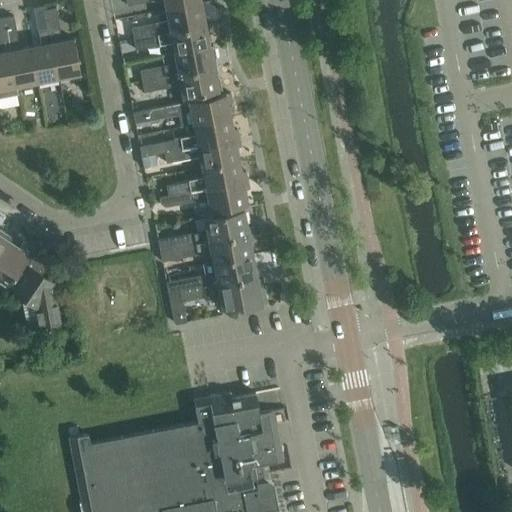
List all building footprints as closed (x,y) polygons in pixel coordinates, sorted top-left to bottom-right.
[(126,0),(128,5),(151,1),(151,0),(152,0),(164,0),(166,10),(202,3),(200,0),(126,0)] [(155,23),(132,28),(134,39),(206,24),(202,3),(166,10),(168,21),(155,23)] [(56,7),(45,9),(59,77),(80,73),(74,38),(62,41),(59,27),(60,27),(56,7)] [(42,45),(31,47),(38,81),(59,77),(45,9),(34,12),(38,32),(39,31),(42,45)] [(14,16),(3,18),(16,86),(38,81),(31,47),(20,49),(17,36),(18,36),(14,16)] [(0,96),(18,93),(16,86),(3,18),(0,18),(0,96)] [(206,24),(134,39),(136,50),(159,45),(172,42),(175,53),(210,46),(206,24)] [(163,65),(140,70),(142,81),(214,67),(210,46),(175,53),(177,63),(163,66),(163,65)] [(214,67),(142,81),(144,92),(168,87),(181,84),(183,98),(219,91),(219,90),(222,90),(220,79),(216,76),(214,67)] [(146,109),(133,112),(135,123),(148,120),(179,114),(181,127),(194,124),(231,117),(228,103),(232,103),(231,93),(226,94),(226,93),(189,101),(146,109)] [(196,135),(140,146),(142,156),(142,157),(156,154),(165,152),(239,137),(238,129),(233,130),(231,117),(194,124),(196,135)] [(239,137),(165,152),(167,162),(200,156),(202,167),(239,160),(237,147),(241,146),(239,137)] [(156,154),(142,157),(144,166),(144,167),(158,164),(156,154)] [(204,177),(166,185),(168,195),(247,180),(246,171),(241,172),(239,160),(202,167),(204,177)] [(168,195),(159,196),(161,203),(166,207),(170,206),(208,199),(211,212),(248,205),(245,189),(249,189),(247,180),(168,195)] [(169,237),(158,239),(160,250),(248,233),(244,209),(205,217),(207,231),(194,233),(194,232),(169,237)] [(4,233),(0,238),(0,277),(10,284),(34,248),(24,241),(20,248),(10,242),(12,238),(4,233)] [(248,233),(160,250),(163,261),(173,259),(198,254),(211,251),(213,262),(253,254),(248,233)] [(10,284),(7,288),(14,293),(36,308),(40,329),(62,325),(53,282),(41,274),(50,258),(34,248),(10,284)] [(171,281),(167,282),(169,293),(174,292),(179,291),(257,276),(253,254),(213,262),(203,264),(205,275),(201,276),(200,275),(171,281)] [(174,292),(169,293),(175,322),(177,324),(187,322),(183,301),(204,297),(205,300),(220,297),(222,309),(242,305),(243,309),(262,305),(262,303),(264,303),(266,300),(264,288),(261,286),(259,287),(257,276),(179,291),(174,292)] [(71,330),(61,332),(64,352),(75,350),(71,330)] [(88,435),(69,438),(83,511),(143,511),(150,511),(149,511),(151,511),(156,511),(155,511),(278,511),(273,483),(269,479),(265,462),(277,460),(271,428),(263,429),(259,407),(256,392),(231,397),(231,392),(194,399),(198,422),(89,443),(88,435)]
